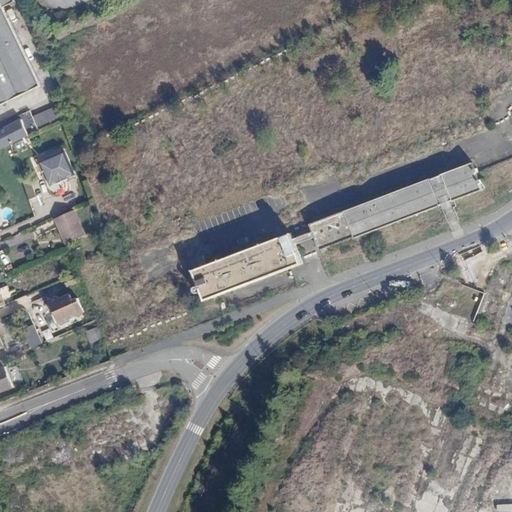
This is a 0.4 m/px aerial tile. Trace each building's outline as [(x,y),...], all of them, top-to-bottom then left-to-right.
[(0,0),(0,104),(39,84),(0,8),(0,6),(12,1),(11,0),(0,0)] [(32,116),(37,127),(58,118),(53,106),(32,116)] [(30,136),(23,117),(18,119),(25,139),(30,136)] [(11,145),(19,141),(12,126),(0,132),(0,135),(6,148),(11,145)] [(66,154),(39,163),(49,191),(75,182),(66,154)] [(478,183),(471,166),(311,228),(321,254),(484,191),(481,182),(478,183)] [(63,243),(85,236),(75,209),(54,216),(63,243)] [(41,231),(39,226),(19,235),(21,241),(41,231)] [(49,251),(48,248),(44,250),(36,234),(41,232),(41,231),(21,241),(29,259),(49,251)] [(44,250),(48,248),(41,232),(36,234),(44,250)] [(195,273),(205,303),(300,267),(289,238),(195,273)] [(61,261),(46,268),(51,277),(62,271),(63,274),(66,272),(61,261)] [(443,271),(437,287),(459,295),(465,279),(443,271)] [(69,282),(67,277),(57,281),(60,286),(69,282)] [(55,297),(46,301),(48,305),(47,305),(46,308),(47,311),(50,312),(51,311),(57,324),(61,322),(62,324),(69,320),(68,318),(77,314),(67,295),(56,300),(55,297)] [(22,328),(29,348),(42,343),(35,324),(22,328)] [(85,333),(90,347),(99,343),(93,329),(85,333)] [(3,366),(0,367),(0,391),(12,386),(3,366)]
